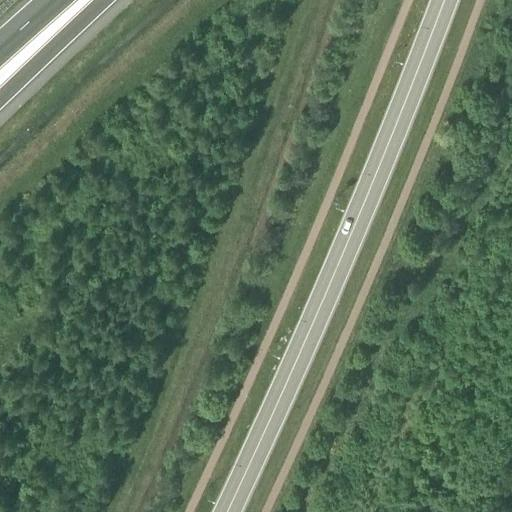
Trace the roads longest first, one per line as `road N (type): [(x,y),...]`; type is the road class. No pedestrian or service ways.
road 1 (secondary): [(226,511),(444,0)]
road 2 (motorway): [(0,98),(103,0)]
